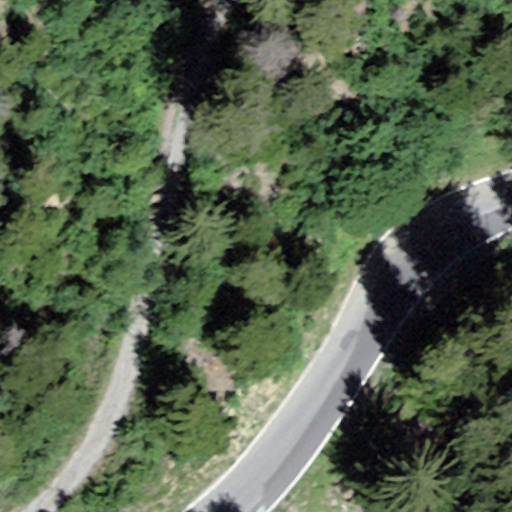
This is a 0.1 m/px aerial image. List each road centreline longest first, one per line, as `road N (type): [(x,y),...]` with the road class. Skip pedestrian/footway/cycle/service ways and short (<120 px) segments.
road 1 (track): [(215,0),(183,95),(126,388),(92,450),(19,511)]
road 2 (unclassified): [(511,197),(452,225),(414,258),(296,427),(222,511)]
